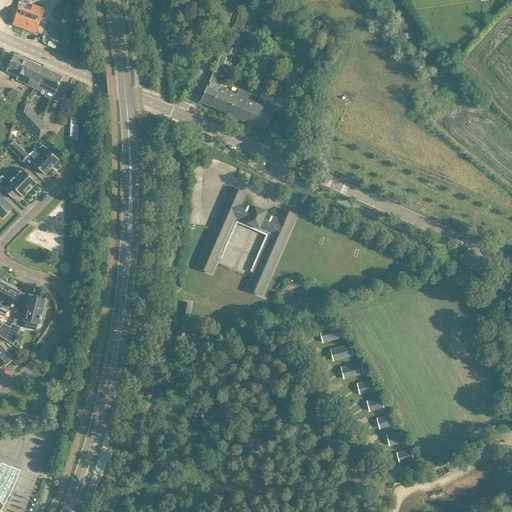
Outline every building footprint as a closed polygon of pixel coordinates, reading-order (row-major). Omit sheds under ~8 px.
[(20,8),(14,25),(36,33),(44,10),(33,6),(31,12),(20,8)] [(241,11),(234,25),(240,28),(242,29),(243,29),(249,15),(241,11)] [(176,53),(194,60),(198,49),(181,42),(176,53)] [(24,83),(34,88),(44,68),(15,54),(8,68),(27,77),(24,83)] [(201,102),(212,107),(220,86),(221,86),(224,80),(223,79),(227,76),(224,74),(220,73),(225,61),(220,58),(213,75),(201,102)] [(44,68),(34,88),(40,91),(41,88),(48,91),(49,89),(56,93),(63,77),(44,68)] [(294,76),(285,98),(294,102),(304,79),(300,78),(294,76)] [(220,86),(212,107),(265,130),(273,112),(232,93),(226,91),(227,89),(221,86),(220,86)] [(2,98),(12,110),(16,106),(16,105),(22,101),(13,89),(7,94),(2,98)] [(17,114),(34,132),(39,138),(49,129),(26,104),(17,114)] [(78,140),(79,117),(70,117),(70,140),(78,140)] [(9,147),(23,161),(29,155),(14,141),(9,147)] [(38,151),(41,154),(33,162),(45,175),(60,160),(47,148),(43,145),(38,151)] [(0,178),(0,185),(14,199),(19,193),(23,197),(37,183),(23,169),(9,183),(2,176),(0,178)] [(244,203),(248,194),(231,186),(196,267),(212,275),(219,258),(222,259),(238,223),(266,236),(250,272),(253,273),(246,289),(262,297),(298,216),(281,208),(277,217),(267,213),(268,211),(254,205),(253,207),(244,203)] [(0,214),(3,218),(13,208),(0,195),(0,214)] [(0,302),(9,285),(2,281),(1,283),(0,282),(0,302)] [(9,285),(0,302),(0,314),(5,316),(8,310),(10,310),(12,307),(13,307),(14,305),(13,305),(19,293),(15,291),(16,288),(9,285)] [(31,296),(25,320),(40,323),(41,319),(42,319),(42,317),(44,318),(46,309),(43,308),(46,297),(37,295),(36,298),(31,296)] [(181,318),(189,320),(191,303),(183,302),(181,318)] [(27,327),(37,330),(38,324),(28,322),(27,327)] [(13,345),(21,327),(12,323),(9,330),(10,330),(5,340),(13,345)] [(0,335),(5,340),(10,330),(9,330),(1,326),(0,328),(0,335)] [(326,341),(342,337),(339,326),(323,330),(326,341)] [(184,336),(186,329),(179,328),(177,335),(184,336)] [(0,367),(4,364),(6,366),(13,360),(5,351),(8,349),(2,343),(0,344),(0,343),(0,367)] [(334,349),(337,359),(353,355),(350,345),(334,349)] [(347,377),(363,373),(361,364),(345,368),(347,377)] [(363,393),(373,390),(371,382),(361,384),(363,393)] [(371,401),(373,410),(383,408),(381,399),(371,401)] [(381,418),(383,427),(393,425),(391,416),(381,418)] [(393,444),(403,442),(401,433),(391,435),(393,444)] [(403,462),(413,459),(411,450),(401,453),(403,462)] [(489,455),(489,467),(498,468),(498,455),(489,455)] [(0,511),(6,502),(14,486),(21,470),(0,462),(0,511)] [(447,465),(434,471),(437,478),(451,472),(447,465)] [(511,475),(500,479),(502,489),(511,485),(511,475)]
